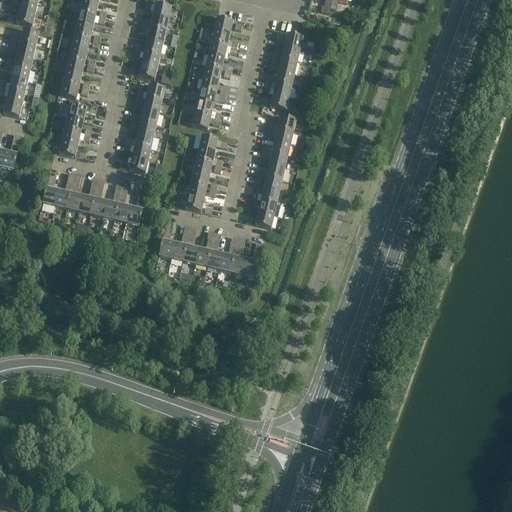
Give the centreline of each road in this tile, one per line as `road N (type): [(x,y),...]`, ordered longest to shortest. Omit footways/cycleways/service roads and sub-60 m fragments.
road 1 (primary): [(323,456),(484,0)]
road 2 (primary): [(461,0),(323,386)]
road 3 (primary): [(0,377),(36,371),(80,378),(299,456)]
road 4 (primary): [(265,428),(89,370),(0,366)]
road 5 (residential): [(226,228),(248,126),(241,110),(266,5)]
road 6 (residential): [(98,175),(133,0)]
